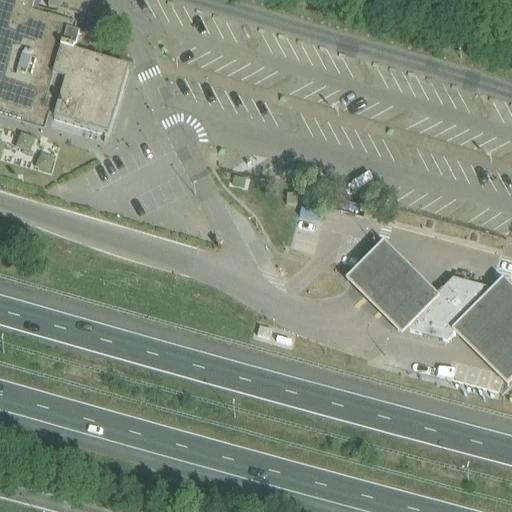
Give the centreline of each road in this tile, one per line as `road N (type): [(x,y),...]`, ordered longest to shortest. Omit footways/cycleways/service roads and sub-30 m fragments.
road 1 (motorway): [(511,450),(0,311)]
road 2 (motorway): [(0,394),(428,511)]
